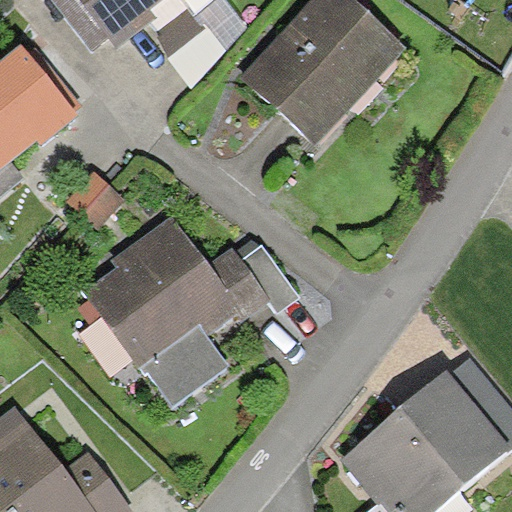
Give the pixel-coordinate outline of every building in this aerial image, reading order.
[(155,39),(192,87),(224,52),(196,17),(217,0),(49,0),(93,55),(107,45),(116,57),(154,27),(160,35),(155,39)] [(350,0),(316,0),(242,83),(314,147),(403,47),(350,0)] [(0,172),(36,143),(42,149),(79,119),(73,112),(82,105),(37,49),(28,56),(22,48),(0,66),(0,172)] [(94,171),(65,204),(95,231),(124,198),(94,171)] [(86,289),(146,373),(172,409),(230,367),(207,334),(240,310),(248,320),(271,303),(280,315),(303,299),(265,246),(243,262),(231,245),(209,261),(176,215),(111,261),(116,268),(86,289)] [(438,511),(511,451),(511,450),(511,405),(474,361),(449,382),(443,375),(341,461),(379,506),(371,511),(438,511)] [(0,511),(84,511),(9,417),(0,423),(0,511)]
